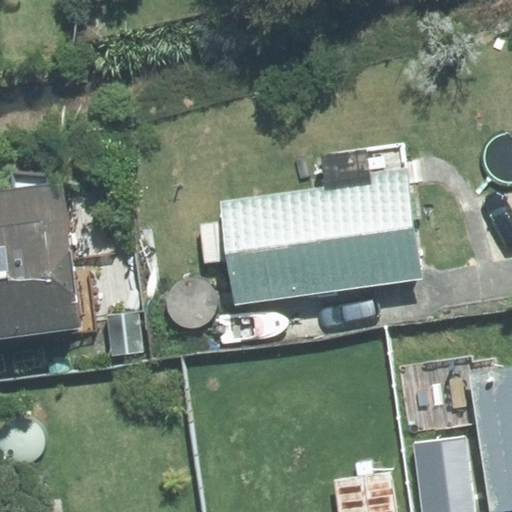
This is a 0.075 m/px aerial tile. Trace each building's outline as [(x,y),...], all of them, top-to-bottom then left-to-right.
[(232,216),(204,220),(208,257),(238,253),(243,295),(430,268),(416,162),(340,171),(341,180),(229,195),(232,216)] [(13,206),(0,207),(0,323),(93,311),(75,166),(9,175),(13,206)] [(148,303),(108,307),(113,364),(154,360),(148,303)] [(511,356),(478,361),(495,499),(511,496),(511,356)] [(479,511),(469,430),(419,437),(428,511),(479,511)] [(341,474),(346,511),(400,511),(395,468),(341,474)] [(55,511),(55,501),(39,501),(38,511),(55,511)]
